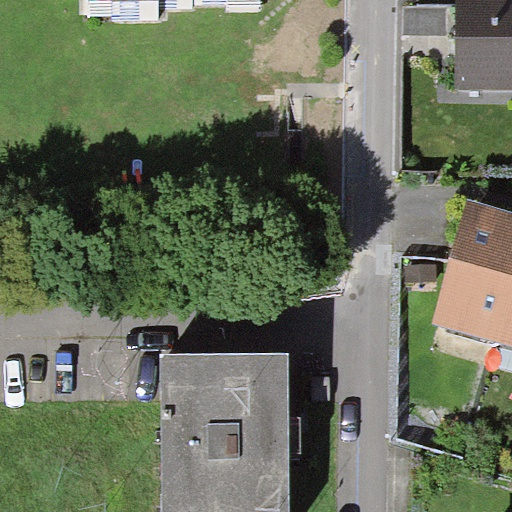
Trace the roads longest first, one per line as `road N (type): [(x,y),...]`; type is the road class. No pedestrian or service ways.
road 1 (residential): [(357,304),(0,306)]
road 2 (residential): [(357,304),(371,0)]
road 3 (residential): [(351,511),(357,304)]
